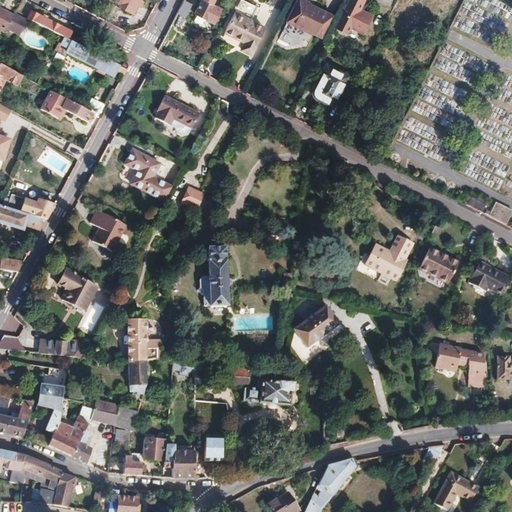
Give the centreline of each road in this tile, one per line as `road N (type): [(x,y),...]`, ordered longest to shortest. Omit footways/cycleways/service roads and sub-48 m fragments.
road 1 (residential): [(141,53),(511,241)]
road 2 (residential): [(511,429),(429,436),(219,491)]
road 3 (residential): [(0,315),(141,53)]
road 4 (residential): [(0,443),(133,485),(219,491)]
road 5 (residential): [(32,0),(141,53)]
